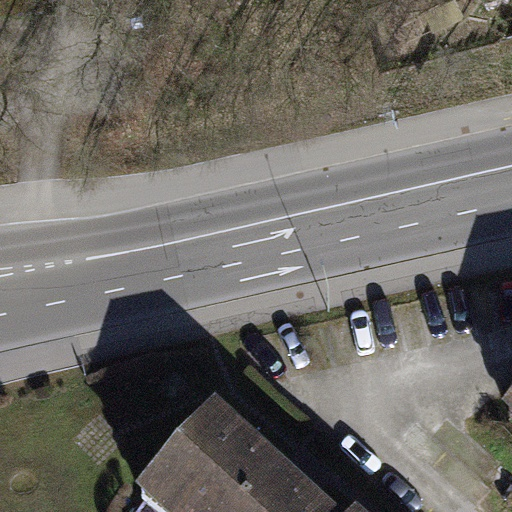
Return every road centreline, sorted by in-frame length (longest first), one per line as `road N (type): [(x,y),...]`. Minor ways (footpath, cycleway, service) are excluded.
road 1 (primary): [(511,178),(0,284)]
road 2 (track): [(48,276),(39,205),(70,0)]
